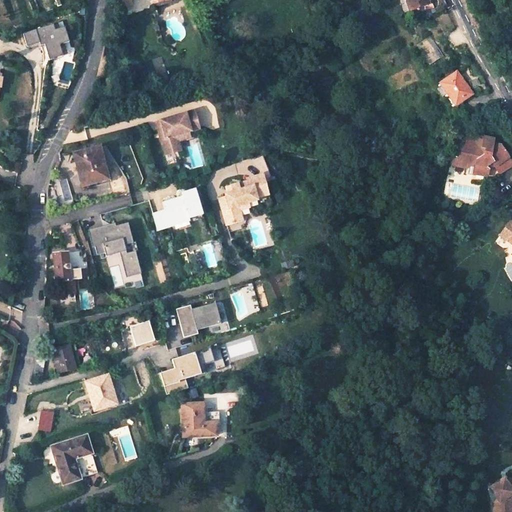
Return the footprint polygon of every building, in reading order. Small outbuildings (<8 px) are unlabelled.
[(132,0),(123,0),(123,10),(135,6),(132,0)] [(406,0),(410,10),(428,4),(430,9),(434,8),(432,0),(406,0)] [(48,21),(58,50),(62,48),(53,19),(48,21)] [(20,41),(33,37),(34,40),(38,38),(43,55),(58,50),(48,21),(17,31),(20,41)] [(474,97),(459,74),(442,85),(456,108),(474,97)] [(193,111),(157,121),(160,129),(157,130),(163,149),(178,144),(175,134),(187,131),(197,128),(193,111)] [(188,136),(187,131),(175,134),(178,144),(163,149),(164,154),(181,149),(178,139),(188,136)] [(511,164),(511,161),(500,145),(491,145),(493,139),(474,135),(473,141),(464,139),(462,147),(456,145),(453,146),(450,164),(465,167),(475,160),(472,173),(485,176),(487,169),(495,165),(500,173),(511,164)] [(107,175),(99,147),(74,153),(82,185),(98,181),(97,178),(107,175)] [(246,182),(230,187),(232,193),(227,194),(224,195),(225,197),(218,199),(226,225),(242,221),(239,211),(238,206),(247,203),(257,200),(256,198),(268,195),(262,175),(246,180),(246,182)] [(164,211),(152,215),(157,232),(170,228),(168,223),(188,218),(189,220),(202,216),(194,191),(181,195),(183,200),(175,203),(174,200),(162,203),(164,211)] [(249,208),(247,203),(238,206),(239,211),(249,208)] [(106,227),(89,232),(93,247),(96,246),(98,256),(106,254),(107,258),(122,254),(135,250),(128,223),(114,226),(115,231),(107,233),(106,227)] [(135,250),(122,254),(127,275),(141,272),(135,250)] [(69,278),(66,254),(53,255),(57,282),(58,296),(72,294),(70,281),(69,278)] [(76,263),(68,264),(69,278),(78,277),(76,263)] [(191,305),(176,309),(184,338),(198,334),(197,330),(221,323),(216,303),(192,309),(191,305)] [(129,326),(135,346),(156,339),(149,319),(129,326)] [(71,346),(50,351),(55,375),(77,370),(71,346)] [(184,373),(160,379),(164,392),(187,385),(184,373)] [(94,411),(114,405),(110,390),(112,390),(108,375),(86,382),(94,411)] [(181,407),(182,438),(214,436),(214,425),(201,426),(201,415),(200,406),(181,407)] [(48,433),(53,414),(42,412),(38,431),(48,433)] [(213,414),(201,415),(201,426),(214,425),(213,414)] [(62,485),(96,474),(84,438),(51,449),(58,472),(54,474),(52,476),(52,479),(53,482),(56,484),(58,485),(62,484),(62,485)] [(500,476),(488,486),(495,496),(491,499),(492,511),(511,511),(511,474),(508,478),(507,478),(509,480),(506,483),(502,479),(500,476)]
